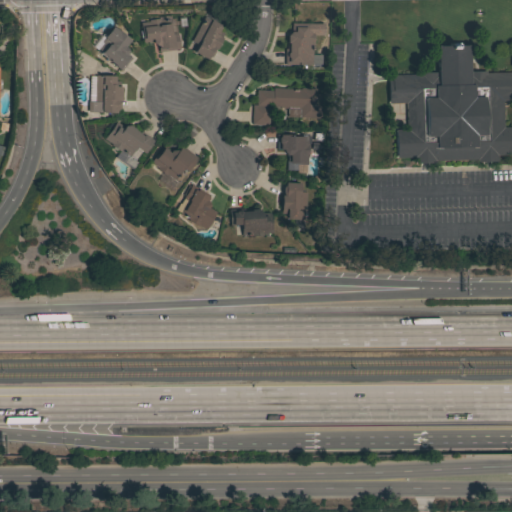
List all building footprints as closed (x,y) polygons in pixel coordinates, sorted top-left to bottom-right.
[(156,46),(155,46),(152,43),(152,41),(142,43),(142,38),(140,38),(139,31),(141,30),(140,23),(148,22),(148,20),(158,19),(158,17),(170,15),(170,19),(175,18),(178,49),(157,52),(156,46)] [(219,28),(218,31),(222,33),(220,38),(221,38),(215,50),(212,48),(212,49),(212,51),(209,57),(207,57),(206,60),(193,53),(193,52),(191,51),(195,44),(190,41),(203,17),(219,25),(219,28)] [(289,31),(289,23),(322,24),(322,35),(312,35),(312,44),(310,45),(310,54),(320,55),(319,65),(283,65),(283,49),(285,49),(285,36),(289,31)] [(120,70),(118,69),(117,70),(109,63),(109,62),(96,51),(102,43),(101,42),(104,38),(103,38),(112,27),(114,29),(115,28),(130,40),(124,48),(126,49),(126,53),(125,55),(130,58),(120,70)] [(511,155),(495,156),(495,162),(475,162),(475,160),(433,161),(433,163),(413,164),(413,157),(394,158),(393,130),(405,130),(404,103),(387,104),(386,80),(390,80),(390,75),(418,75),(418,73),(436,72),(435,46),(467,45),(467,72),(485,71),(485,73),(511,73),(511,77),(511,101),(500,101),(501,128),(511,127),(511,155)] [(87,112),(87,101),(88,101),(89,76),(94,76),(94,75),(114,76),(113,81),(118,81),(118,87),(120,87),(120,100),(116,100),(118,101),(118,108),(115,111),(115,113),(87,112)] [(272,90),(272,88),(299,89),(299,88),(315,89),(314,106),(318,106),(318,108),(321,108),(321,117),(317,117),(317,118),(286,117),(286,107),(268,107),(268,125),(250,124),(251,105),(255,105),(256,90),(272,90)] [(110,145),(111,144),(103,139),(110,129),(108,128),(110,124),(113,125),(115,122),(122,127),(123,126),(129,125),(134,129),(133,130),(138,134),(140,131),(153,140),(143,153),(140,151),(135,159),(130,156),(129,157),(136,163),(131,169),(122,163),(127,157),(110,145)] [(282,151),(282,149),(275,149),(275,134),(289,134),(289,135),(306,135),(306,144),(307,144),(307,157),(306,157),(306,164),(301,164),(301,171),(291,171),(291,164),(285,164),(286,155),(282,151)] [(176,150),(179,147),(182,150),(184,148),(197,159),(187,171),(183,168),(179,173),(182,176),(178,181),(178,182),(173,189),(159,178),(162,174),(156,169),(157,168),(149,162),(162,146),(169,151),(170,150),(175,150),(176,150)] [(281,192),(282,187),(284,184),(284,182),(298,183),(298,192),(305,192),(304,220),(302,220),(302,227),(284,226),(285,209),(279,209),(280,195),(283,196),(281,192)] [(207,207),(215,212),(205,229),(197,225),(196,226),(187,220),(187,219),(178,214),(186,201),(182,198),(190,184),(209,195),(205,201),(207,202),(208,206),(207,207)] [(261,213),(269,212),(271,233),(262,234),(262,236),(251,236),(250,235),(240,235),(240,233),(235,233),(235,225),(233,225),(229,226),(228,209),(243,208),(243,211),(250,211),(250,209),(256,209),(261,212),(261,213)] [(330,252),(320,252),(320,238),(330,239),(330,252)]
